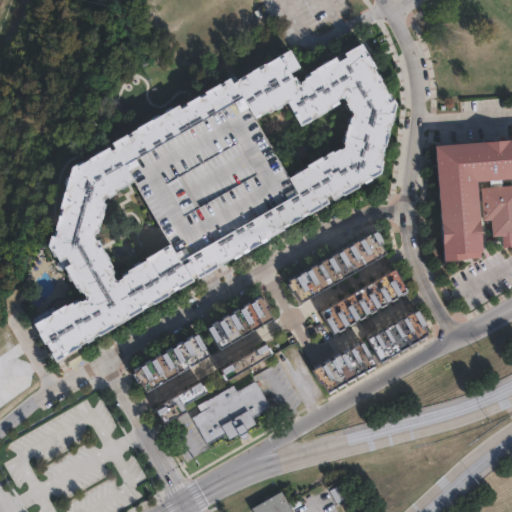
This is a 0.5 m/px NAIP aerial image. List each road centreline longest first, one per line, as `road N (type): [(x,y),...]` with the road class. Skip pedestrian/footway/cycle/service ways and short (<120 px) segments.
road 1 (residential): [(0,434),(347,218),(403,211)]
road 2 (residential): [(454,336),(410,253),(403,211),(418,94),(412,55),(391,9)]
road 3 (primary): [(511,394),(227,483)]
road 4 (residential): [(454,336),(227,483)]
road 5 (residential): [(185,502),(109,362)]
